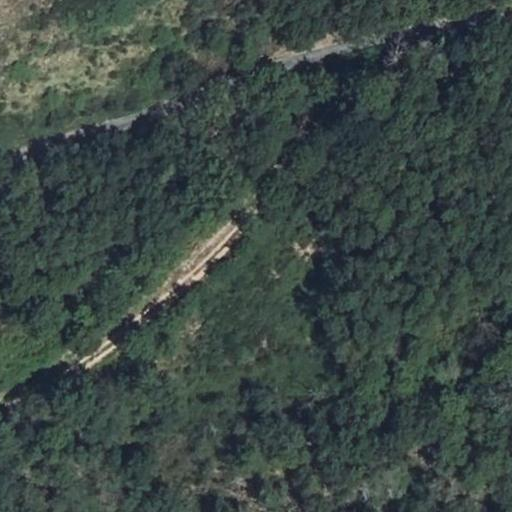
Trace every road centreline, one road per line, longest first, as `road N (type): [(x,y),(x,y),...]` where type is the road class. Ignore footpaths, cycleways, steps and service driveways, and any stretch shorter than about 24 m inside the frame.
road 1 (track): [(410,37),(187,263),(0,392)]
road 2 (unclassified): [(0,164),(385,41),(511,19)]
